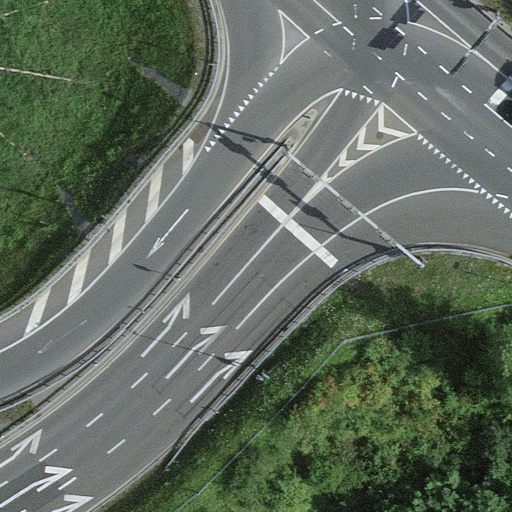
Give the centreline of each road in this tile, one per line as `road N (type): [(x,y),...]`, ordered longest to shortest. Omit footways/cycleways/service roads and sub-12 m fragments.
road 1 (motorway): [(245,134),(119,285),(68,327),(0,366)]
road 2 (motorway): [(221,319),(398,198),(511,187)]
road 3 (motorway): [(221,319),(275,210),(354,106),(368,50)]
road 4 (motorway): [(0,504),(118,421),(221,319)]
road 5 (motorway): [(368,50),(313,73),(245,134)]
road 6 (motorway): [(256,0),(256,85),(245,134)]
